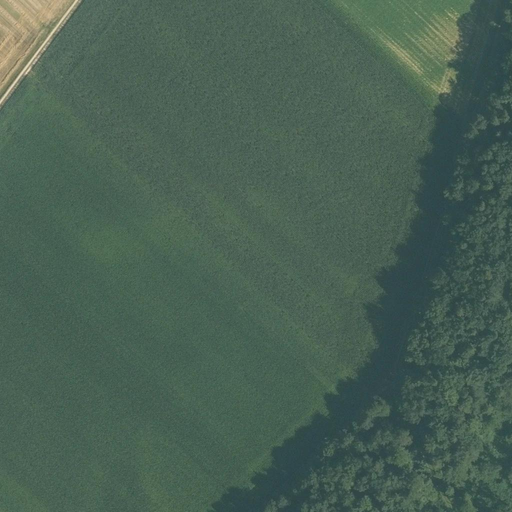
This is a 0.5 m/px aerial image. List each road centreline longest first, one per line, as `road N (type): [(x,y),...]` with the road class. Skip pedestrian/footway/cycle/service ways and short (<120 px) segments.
road 1 (track): [(272,511),(400,387),(511,20)]
road 2 (track): [(0,114),(87,0)]
road 3 (track): [(394,393),(454,511)]
